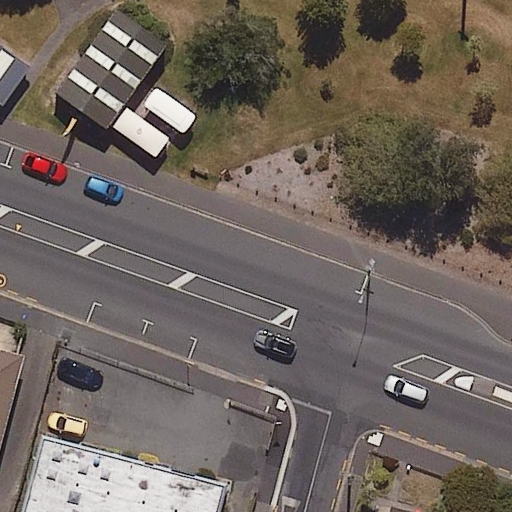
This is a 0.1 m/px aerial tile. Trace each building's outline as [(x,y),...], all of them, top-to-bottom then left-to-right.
[(165,40),(116,4),(55,89),(104,124),(165,40)] [(0,99),(3,101),(29,62),(0,42),(0,99)] [(0,428),(22,358),(0,351),(0,428)] [(214,511),(223,485),(43,431),(18,511),(214,511)] [(422,511),(394,503),(390,511),(422,511)]
